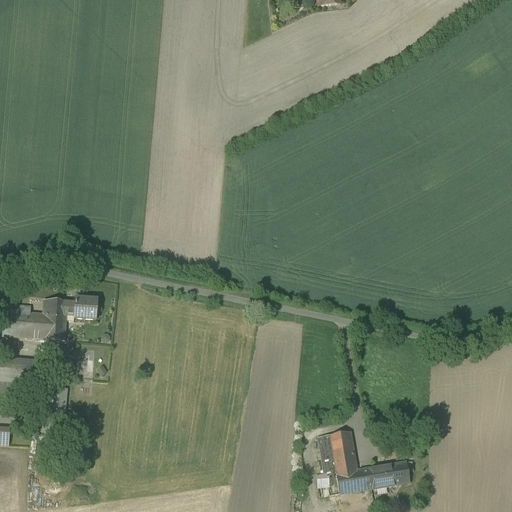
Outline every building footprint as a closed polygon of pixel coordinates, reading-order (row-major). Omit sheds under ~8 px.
[(316,0),(317,8),(340,6),(339,0),(316,0)] [(97,302),(75,300),(75,305),(66,304),(65,316),(74,317),(74,320),(96,322),(97,302)] [(67,304),(43,302),(42,316),(30,315),(30,308),(4,306),(2,338),(63,343),(65,316),(66,304),(67,304)] [(38,363),(0,359),(0,384),(36,387),(38,363)] [(71,367),(53,366),(52,379),(70,380),(71,367)] [(36,387),(0,384),(0,395),(35,398),(36,387)] [(66,390),(51,389),(46,431),(62,432),(66,390)] [(35,400),(27,399),(26,416),(34,417),(35,400)] [(0,446),(13,446),(14,428),(0,427),(0,446)] [(349,433),(329,437),(335,476),(356,472),(349,433)] [(335,476),(329,437),(317,439),(324,481),(336,479),(335,476)] [(82,444),(66,442),(63,463),(69,464),(69,468),(79,470),(82,444)] [(356,472),(335,476),(336,479),(339,496),(409,484),(406,464),(356,472)]
